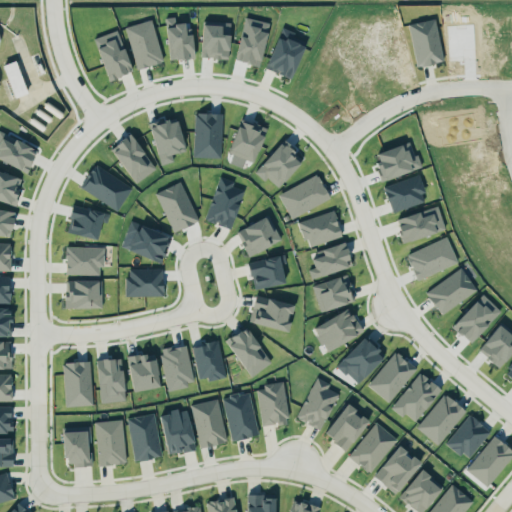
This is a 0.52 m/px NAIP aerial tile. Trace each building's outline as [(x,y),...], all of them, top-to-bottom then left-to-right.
[(230,61),(256,66),(265,22),(243,18),(239,36),(235,35),(230,61)] [(122,28),(135,70),(161,62),(149,20),(122,28)] [(261,69),(288,78),(300,44),(291,41),(293,33),(280,28),(277,37),(273,36),(261,69)] [(90,39),(105,80),(130,71),(115,30),(90,39)] [(0,65),(0,69),(12,99),(25,93),(12,60),(0,65)] [(190,158),(219,158),(220,114),(191,113),(190,158)] [(226,153),(254,161),(264,128),(236,119),(226,153)] [(34,151),(0,134),(0,162),(23,173),(34,151)] [(152,170),(127,134),(106,149),(132,185),(152,170)] [(300,157),(278,140),(254,171),(276,188),(300,157)] [(19,179),(0,173),(0,202),(15,207),(19,193),(15,191),(19,179)] [(289,219),(328,199),(315,175),(277,194),(289,219)] [(442,229),(435,206),(393,219),(400,242),(442,229)] [(12,211),(0,210),(0,235),(9,236),(12,211)] [(306,247),(340,237),(331,211),(298,222),(306,247)] [(248,256),(279,240),(266,214),(234,230),(248,256)] [(317,250),(319,256),(305,260),(312,279),(350,265),(342,241),(317,250)] [(0,271),(8,271),(9,243),(0,243),(0,271)] [(99,275),(100,248),(63,247),(62,274),(99,275)] [(422,294),(439,316),(474,289),(458,268),(422,294)] [(160,269),(127,270),(127,278),(122,278),(122,296),(160,295),(160,269)] [(318,311),(353,303),(346,275),(311,284),(318,311)] [(99,309),(99,281),(64,280),(64,308),(99,309)] [(289,305),(253,295),(245,323),(285,333),(288,322),(285,322),(289,305)] [(0,336),(11,336),(11,308),(0,308),(0,336)] [(310,328),(325,353),(360,333),(345,308),(310,328)] [(222,341),(248,378),(269,363),(242,326),(222,341)] [(334,364),(354,384),(379,359),(373,353),(377,349),(363,336),(334,364)] [(0,369),(9,369),(8,341),(0,341),(0,369)] [(223,378),(219,342),(192,345),(196,381),(223,378)] [(192,382),(185,345),(157,350),(165,391),(186,388),(185,383),(192,382)] [(387,402),(415,369),(394,352),(366,386),(387,402)] [(158,387),(153,354),(129,357),(130,364),(125,365),(129,391),(158,387)] [(123,402),(121,359),(91,360),(92,385),(98,384),(99,402),(123,402)] [(90,406),(88,362),(60,363),(62,407),(90,406)] [(0,401),(10,402),(10,374),(0,373),(0,401)] [(390,409),(402,417),(404,414),(415,422),(438,388),(416,373),(390,409)] [(319,430),(328,407),(331,408),(337,393),(326,389),(328,383),(313,377),(296,421),(319,430)] [(261,427),(288,422),(281,382),(254,387),(261,427)] [(220,397),(230,441),(257,435),(248,392),(220,397)] [(415,427),(435,445),(464,412),(444,394),(415,427)] [(217,399),(189,405),(198,448),(225,442),(217,399)] [(364,422),(351,413),(353,410),(343,403),(320,436),(343,452),(364,422)] [(0,433),(9,433),(8,406),(0,406),(0,433)] [(184,409),(156,415),(164,455),(193,450),(184,409)] [(160,458),(154,414),(126,418),(132,461),(160,458)] [(469,460),(488,429),(465,415),(446,446),(469,460)] [(120,420),(92,423),(97,466),(125,464),(120,420)] [(396,440),(375,422),(347,456),(367,474),(396,440)] [(89,443),(88,430),(57,432),(60,464),(70,463),(70,468),(90,466),(89,452),(83,453),(83,443),(89,443)] [(511,455),(511,453),(492,437),(465,470),(485,487),(511,455)] [(0,467),(11,467),(10,439),(0,439),(0,467)] [(392,494),(417,463),(396,446),(371,476),(392,494)] [(413,511),(420,511),(436,490),(424,481),(427,477),(417,470),(396,499),(413,511)] [(0,475),(0,503),(11,501),(6,474),(0,475)] [(461,511),(470,499),(446,484),(428,511),(461,511)] [(243,511),(270,511),(270,500),(258,500),(258,495),(243,495),(243,511)] [(205,511),(233,511),(231,498),(204,503),(205,511)] [(283,511),(313,511),(315,507),(286,501),(283,511)]
